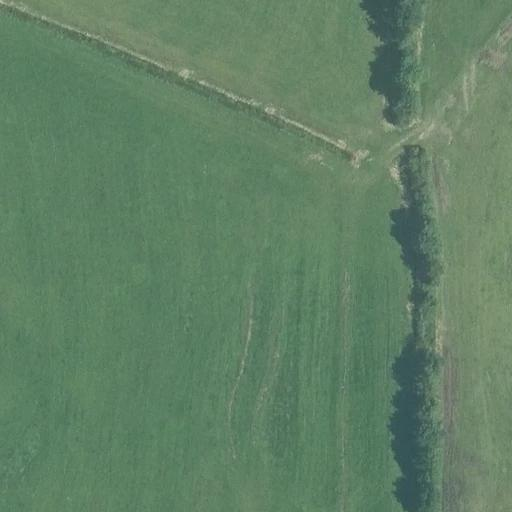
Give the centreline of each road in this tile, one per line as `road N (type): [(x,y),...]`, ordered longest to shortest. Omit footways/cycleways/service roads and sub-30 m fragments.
road 1 (track): [(48,0),(390,150),(469,106),(511,67)]
road 2 (track): [(372,138),(381,115),(386,0)]
